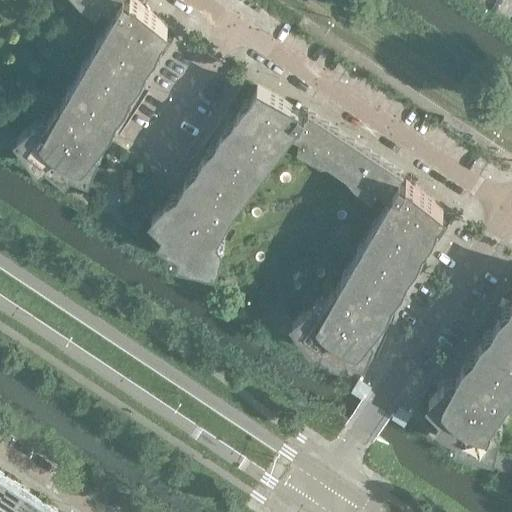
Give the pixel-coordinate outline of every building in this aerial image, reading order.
[(138,65),(145,60),(154,48),(153,39),(160,34),(167,24),(136,0),(80,0),(95,11),(101,4),(118,17),(107,32),(110,35),(92,58),(95,60),(77,83),(80,86),(69,100),(63,95),(42,122),(34,120),(17,133),(39,162),(46,157),(65,172),(70,166),(87,173),(96,153),(93,145),(110,124),(108,116),(115,111),(124,99),(123,90),(130,85),(139,73),(138,65)] [(216,237),(232,208),(226,204),(235,188),(238,190),(252,165),(256,167),(270,141),(274,143),(283,126),(302,137),(297,146),(314,155),(323,153),(328,160),(337,166),(354,140),(307,109),(307,110),(315,115),(313,118),(298,108),(299,107),(257,84),(251,95),(249,103),(241,105),(233,119),(231,127),(223,129),(216,142),(214,150),(205,153),(198,166),(196,174),(188,176),(174,200),(166,200),(151,215),(164,228),(160,236),(182,248),(179,256),(215,265),(220,244),(216,237)] [(371,243),(353,266),(356,269),(344,284),(338,279),(318,305),(310,304),(293,317),(314,346),(341,356),(363,356),(372,336),(369,329),(385,308),(384,299),(391,294),(400,282),(399,274),(405,269),(415,257),(414,248),(420,243),(430,231),(429,223),(435,218),(443,208),(406,179),(405,179),(391,169),(392,167),(400,172),(401,171),(354,140),(337,166),(346,172),(354,174),(355,183),(371,195),(377,187),(394,201),(382,216),(386,218),(367,241),(371,243)] [(493,421),(509,393),(503,389),(511,373),(511,372),(511,300),(510,303),(508,311),(500,313),(493,327),(491,335),(482,337),(475,350),(473,358),(465,361),(452,384),(443,384),(428,400),(441,413),(437,420),(459,432),(457,441),(492,450),(497,428),(493,421)] [(0,491),(10,477),(0,469),(0,491)] [(0,491),(0,511),(12,511),(28,489),(10,477),(0,491)] [(38,511),(46,501),(28,489),(12,511),(38,511)] [(38,511),(63,511),(46,501),(38,511)]
